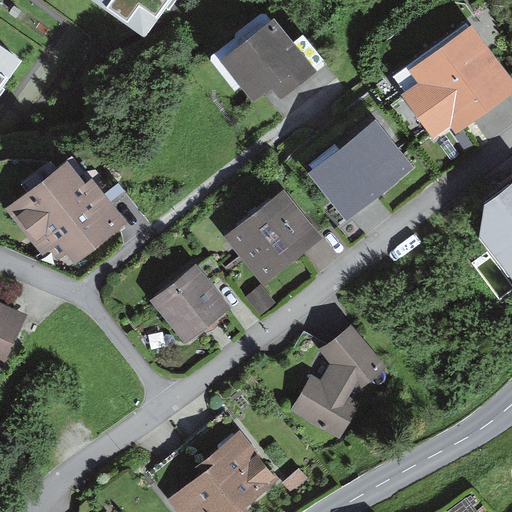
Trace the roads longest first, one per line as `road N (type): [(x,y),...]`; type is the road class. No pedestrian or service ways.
road 1 (residential): [(167,402),(511,140)]
road 2 (residential): [(80,293),(332,95)]
road 3 (tertiary): [(331,511),(511,404)]
road 4 (residential): [(26,511),(48,487),(167,402)]
road 5 (residential): [(167,402),(108,315),(80,293)]
